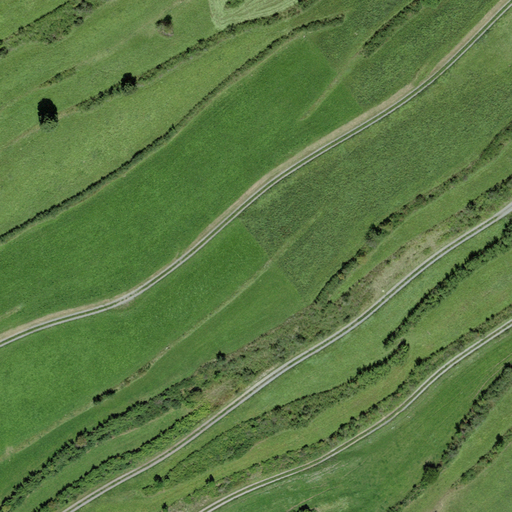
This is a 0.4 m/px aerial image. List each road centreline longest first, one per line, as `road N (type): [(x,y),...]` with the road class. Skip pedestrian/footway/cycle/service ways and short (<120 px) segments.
road 1 (track): [(0,343),(99,309),(150,277),(247,195),(416,86),(506,0)]
road 2 (track): [(63,511),(160,456),(511,203)]
road 3 (track): [(196,511),(232,489),(308,461),(378,418),(511,316)]
